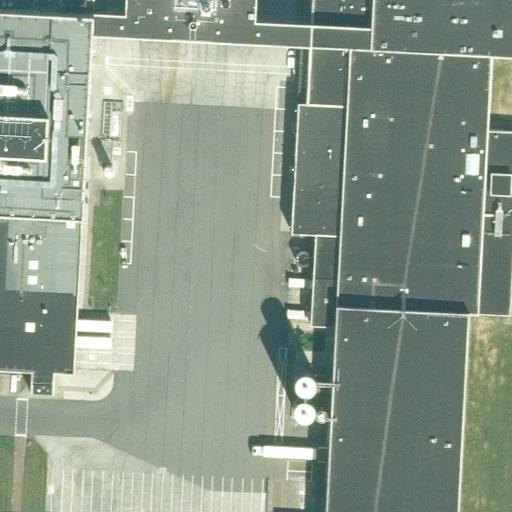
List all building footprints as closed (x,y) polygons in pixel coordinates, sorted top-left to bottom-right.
[(509,315),(511,255),(511,131),(487,130),(491,54),(511,54),(511,0),(310,0),(310,22),(300,21),(298,21),(255,19),(254,19),(255,0),(0,0),(0,368),(30,370),(29,391),(53,393),(54,371),(74,372),(91,33),(201,39),(296,44),(299,44),(308,44),(305,104),(345,106),(339,234),(314,233),(312,277),(336,278),(324,511),(456,511),(467,313),(477,313),(509,315)] [(295,257),(295,258),(295,260),(295,261),(296,263),(297,264),(298,265),(299,265),(300,266),(302,266),(303,266),(305,266),(306,266),(307,265),(308,264),(309,263),(310,261),(310,260),(311,258),(310,257),(310,255),(309,254),(308,253),(307,252),(306,251),(305,251),(303,250),(302,250),(300,251),(299,251),(298,252),(297,253),(296,254),(295,255),(295,257)] [(315,380),(315,379),(315,378),(314,378),(314,377),(314,376),(314,375),(313,374),(313,373),(312,373),(312,372),(311,372),(311,371),(310,371),(310,370),(309,370),(308,370),(308,369),(307,369),(306,369),(305,369),(304,369),(303,369),(302,369),(301,369),(300,369),(299,369),(299,370),(298,370),(298,371),(297,371),(296,371),(296,372),(295,372),(295,373),(295,374),(294,374),(294,375),(294,376),(293,376),(293,377),(293,378),(293,379),(293,380),(293,381),(293,382),(293,383),(294,383),(294,384),(294,385),(295,385),(295,386),(296,387),(297,387),(297,388),(298,388),(298,389),(299,389),(300,389),(300,390),(301,390),(302,390),(303,390),(304,390),(305,390),(306,390),(307,390),(308,390),(308,389),(309,389),(310,389),(310,388),(311,388),(311,387),(312,387),(312,386),(313,386),(313,385),(313,384),(314,384),(314,383),(314,382),(314,381),(315,381),(315,380)] [(294,398),(293,400),(292,402),(292,403),(291,405),(292,407),(292,409),(293,410),(294,412),(295,413),(296,414),(298,415),(300,416),(301,416),(303,416),(305,416),(307,416),(308,415),(310,414),(311,412),(312,411),(313,409),(313,407),(313,406),(313,404),(313,402),(312,400),(311,399),(310,398),(309,396),(307,395),(305,395),(304,395),(302,394),(300,395),(298,395),(297,396),(295,397),(294,398)] [(317,417),(318,418),(319,418),(321,418),(322,418),(323,418),(324,417),(325,416),(326,415),(326,414),(326,412),(326,411),(326,410),(325,409),(324,408),(323,407),(322,407),(320,407),(319,407),(318,407),(317,408),(316,409),(315,410),(315,411),(315,413),(315,414),(315,415),(316,416),(317,417)]
